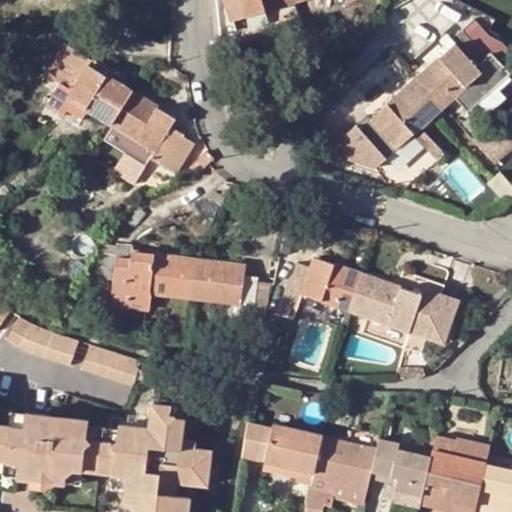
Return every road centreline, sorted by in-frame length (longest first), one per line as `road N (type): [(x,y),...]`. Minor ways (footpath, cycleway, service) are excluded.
road 1 (residential): [(200,0),(217,116),(245,163),(511,247)]
road 2 (residential): [(0,353),(124,394)]
